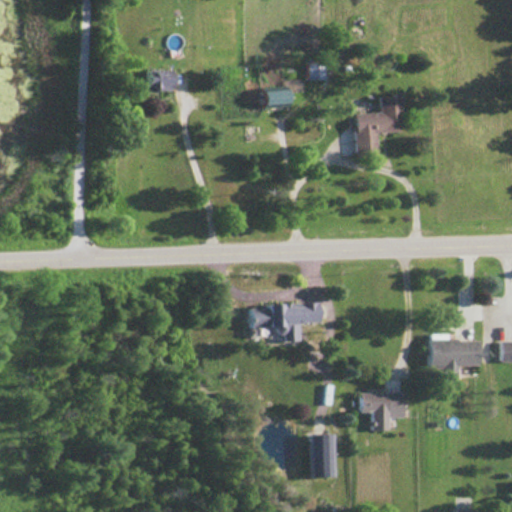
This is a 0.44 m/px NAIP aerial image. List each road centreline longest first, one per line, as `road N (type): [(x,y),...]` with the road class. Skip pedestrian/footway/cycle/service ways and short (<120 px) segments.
road 1 (tertiary): [(0,254),(511,242)]
road 2 (residential): [(84,251),(94,0)]
